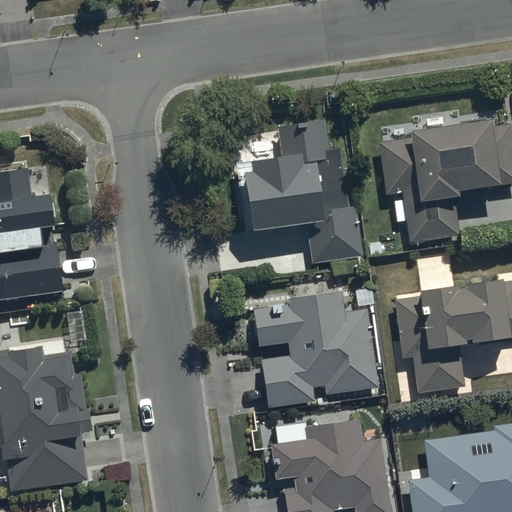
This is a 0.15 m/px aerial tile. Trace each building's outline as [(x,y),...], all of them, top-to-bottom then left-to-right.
[(492,111),(413,121),(414,132),(379,136),(387,189),(404,187),(413,238),(461,229),(454,190),(463,189),(462,182),(501,175),(502,181),(511,178),(511,134),(509,120),(494,122),(492,111)] [(254,160),(246,161),(255,222),(308,214),(315,259),(341,255),(343,265),(358,263),(357,254),(363,253),(355,202),(350,203),(341,143),(329,145),(324,114),(278,121),(282,145),(253,149),(254,160)] [(0,295),(63,285),(56,240),(47,241),(44,218),(56,216),(52,186),(32,188),(28,161),(0,164),(0,295)] [(423,291),(394,295),(403,353),(413,352),(418,388),(466,381),(459,335),(511,326),(511,275),(506,277),(505,268),(421,281),(423,291)] [(291,301),(255,305),(261,341),(288,337),(290,352),(264,356),(270,404),(313,398),(311,384),(327,382),(328,390),(379,383),(368,307),(347,310),(343,286),(290,293),(291,301)] [(9,346),(0,346),(0,438),(3,438),(5,451),(8,450),(12,486),(89,476),(83,426),(92,425),(89,402),(87,402),(82,367),(74,368),(71,347),(45,350),(43,336),(8,340),(9,346)] [(308,435),(273,439),(277,473),(296,471),(297,482),(284,484),(287,511),(337,511),(336,507),(357,504),(358,511),(383,511),(393,511),(382,435),(364,438),(361,415),(307,422),(308,435)] [(495,426),(425,436),(430,473),(409,476),(414,511),(511,511),(511,417),(494,420),(495,426)]
